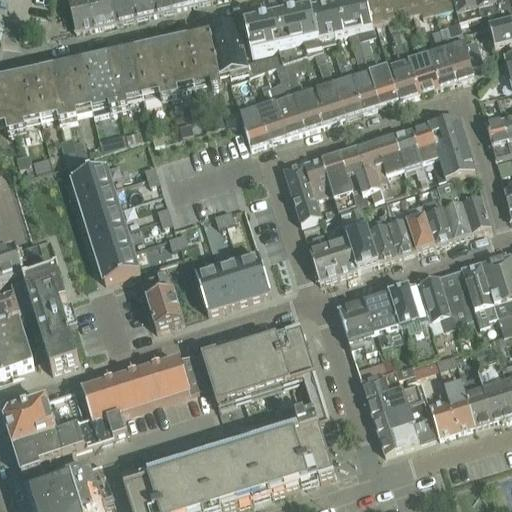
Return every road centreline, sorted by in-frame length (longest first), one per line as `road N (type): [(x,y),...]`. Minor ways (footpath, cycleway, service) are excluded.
road 1 (residential): [(314,309),(267,168),(465,102),(507,248)]
road 2 (residential): [(324,0),(0,76)]
road 3 (residential): [(0,408),(314,309)]
road 4 (residential): [(314,309),(507,248)]
road 5 (residential): [(377,483),(314,309)]
road 6 (unknown): [(244,331),(202,189)]
road 7 (residential): [(511,441),(377,483)]
